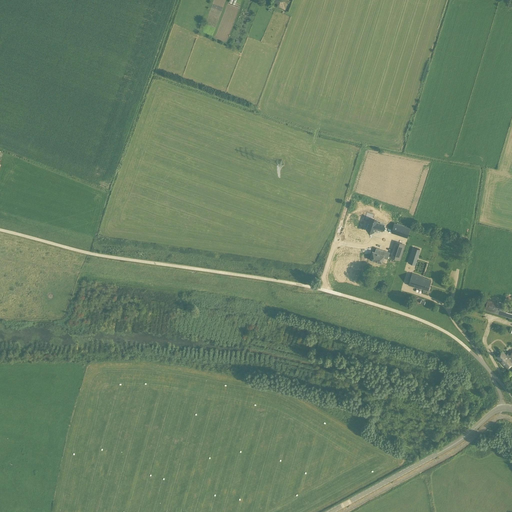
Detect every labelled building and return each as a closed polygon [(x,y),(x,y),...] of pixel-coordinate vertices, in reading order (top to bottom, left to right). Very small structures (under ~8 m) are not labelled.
[(379,222),(371,220),(368,230),(375,233),(376,229),(383,232),(385,226),(378,224),(379,222)] [(411,230),(395,224),(392,233),(408,238),(411,230)] [(405,245),(397,242),(392,257),(401,260),(405,245)] [(389,259),(391,253),(378,249),(377,249),(376,253),(374,252),(372,260),(383,264),(383,263),(385,258),(389,259)] [(412,251),(408,262),(412,264),(413,260),(416,261),(419,253),(412,251)] [(412,273),(408,285),(419,288),(419,287),(428,290),(431,280),(422,277),(422,276),(412,273)] [(498,301),(488,298),(485,310),(509,317),(511,317),(511,305),(511,307),(503,304),(498,303),(498,301)] [(507,369),(511,363),(511,352),(510,354),(507,352),(506,354),(502,351),(496,357),(507,369)]
